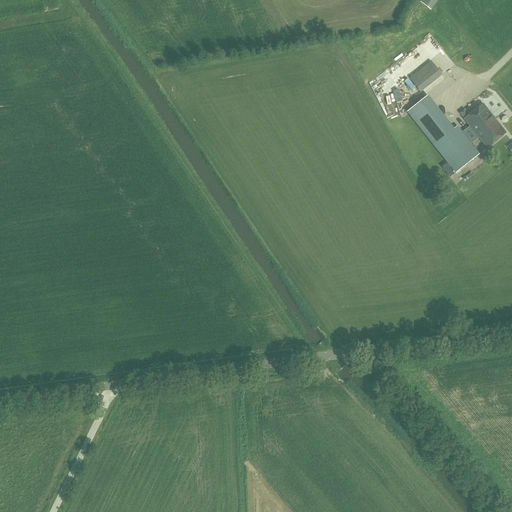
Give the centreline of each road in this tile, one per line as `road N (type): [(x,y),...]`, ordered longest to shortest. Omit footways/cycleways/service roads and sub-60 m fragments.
road 1 (tertiary): [(112,385),(511,330)]
road 2 (unclassified): [(55,511),(112,385)]
